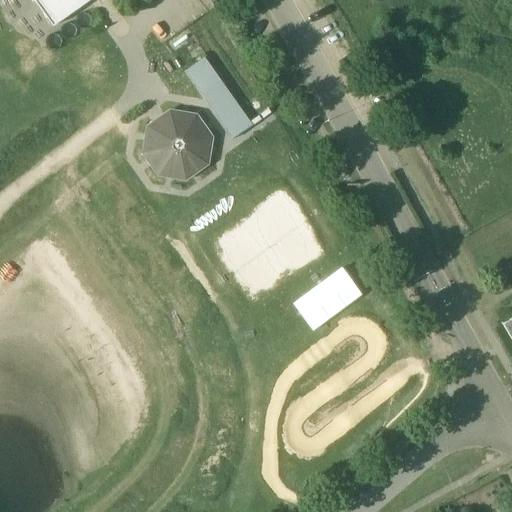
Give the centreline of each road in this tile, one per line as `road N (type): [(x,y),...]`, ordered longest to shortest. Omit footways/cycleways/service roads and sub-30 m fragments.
road 1 (unclassified): [(277,0),(433,285)]
road 2 (track): [(115,112),(0,204)]
